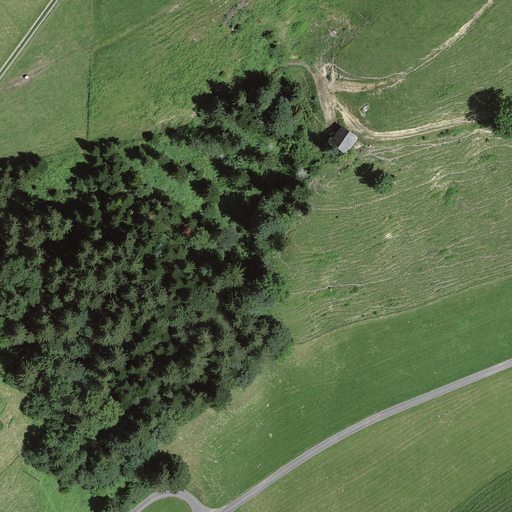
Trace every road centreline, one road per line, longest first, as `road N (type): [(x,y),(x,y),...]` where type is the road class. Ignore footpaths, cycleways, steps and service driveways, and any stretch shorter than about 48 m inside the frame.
road 1 (unclassified): [(224,511),(356,427),(511,362)]
road 2 (track): [(511,109),(386,138),(346,117)]
